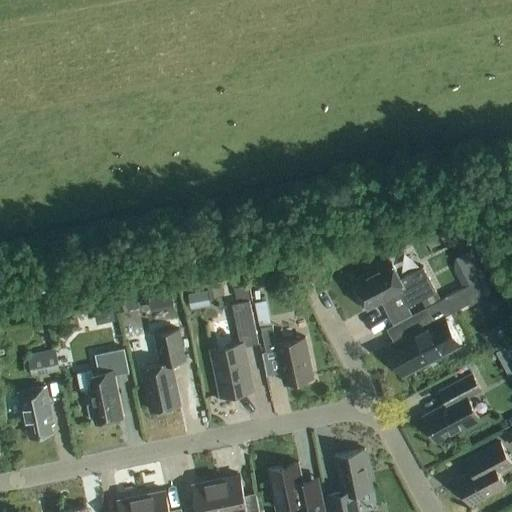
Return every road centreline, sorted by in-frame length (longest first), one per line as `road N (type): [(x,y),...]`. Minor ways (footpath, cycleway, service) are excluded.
road 1 (residential): [(0,485),(374,409)]
road 2 (residential): [(374,409),(316,297)]
